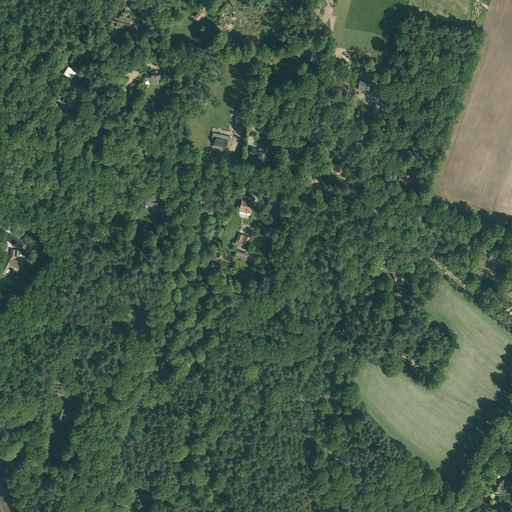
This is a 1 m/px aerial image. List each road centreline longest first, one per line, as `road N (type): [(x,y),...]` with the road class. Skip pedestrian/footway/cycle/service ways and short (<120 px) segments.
road 1 (track): [(511,235),(0,120)]
road 2 (track): [(511,324),(361,198)]
road 3 (track): [(80,141),(95,89),(90,36),(101,0)]
